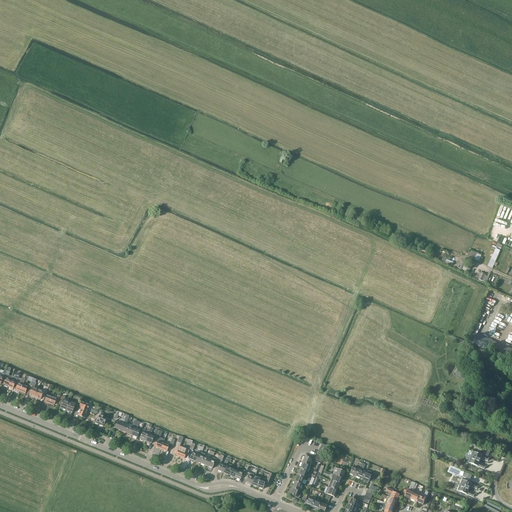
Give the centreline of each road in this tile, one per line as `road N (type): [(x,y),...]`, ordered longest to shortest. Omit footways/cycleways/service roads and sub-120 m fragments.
road 1 (tertiary): [(192,485),(0,406)]
road 2 (track): [(64,228),(52,270),(0,326)]
